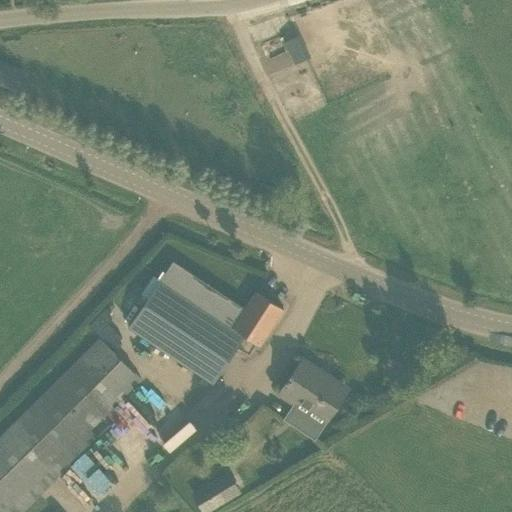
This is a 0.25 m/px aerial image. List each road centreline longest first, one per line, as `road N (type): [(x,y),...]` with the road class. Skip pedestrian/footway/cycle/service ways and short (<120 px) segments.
road 1 (tertiary): [(511,328),(403,297),(0,121)]
road 2 (track): [(342,270),(347,241),(239,35),(235,6)]
road 3 (unclassified): [(0,21),(262,0)]
